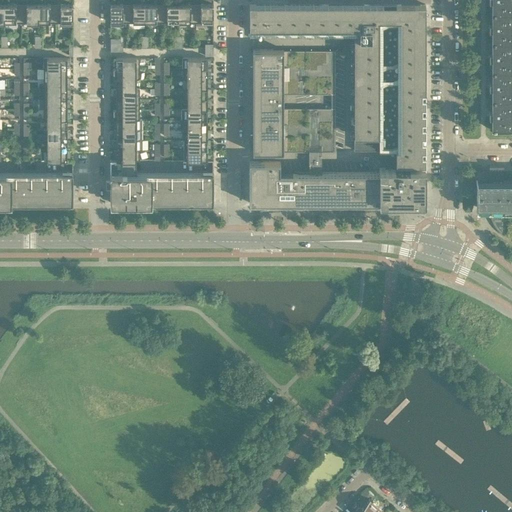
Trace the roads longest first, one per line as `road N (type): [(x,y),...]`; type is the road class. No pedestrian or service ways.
road 1 (residential): [(95,241),(97,0)]
road 2 (residential): [(234,228),(233,0)]
road 3 (residential): [(447,150),(447,0)]
road 4 (tertiary): [(234,240),(95,241)]
road 5 (tertiary): [(440,243),(377,235),(306,241)]
road 6 (tertiary): [(306,241),(434,260)]
